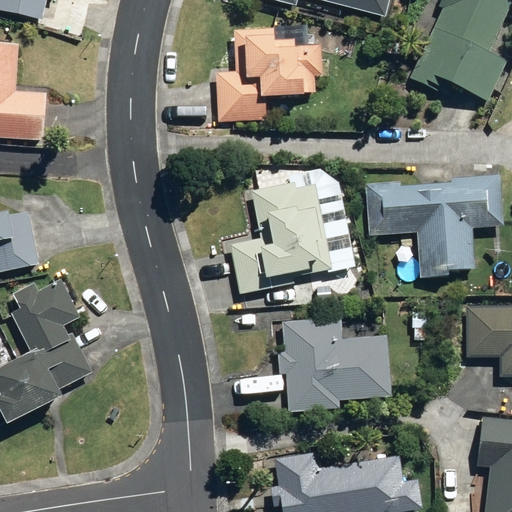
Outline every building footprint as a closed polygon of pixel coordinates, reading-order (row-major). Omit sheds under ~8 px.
[(0,0),(0,11),(37,19),(40,0),(0,0)] [(291,0),(315,0),(380,16),(383,0),(265,0),(290,6),(291,0)] [(446,85),(481,102),(500,61),(482,53),(506,0),(436,0),(433,6),(438,8),(405,78),(433,91),(434,88),(442,92),(446,85)] [(212,73),(214,121),(260,119),(259,98),(292,95),(292,93),(308,93),(307,76),(315,75),(313,45),(287,47),(287,39),(266,40),(265,28),(227,30),(230,73),(212,73)] [(0,139),(36,141),(40,94),(7,92),(10,45),(0,44),(0,139)] [(502,55),(511,59),(511,46),(506,44),(502,55)] [(412,232),(416,278),(446,276),(445,270),(470,269),(466,228),(497,225),(493,175),(445,179),(446,183),(394,187),(393,183),(361,185),(365,236),(412,232)] [(225,245),(235,293),(287,283),(286,277),(324,269),(307,184),(289,188),(287,182),(245,189),(255,239),(225,245)] [(0,273),(42,264),(29,212),(17,215),(16,209),(0,213),(0,273)] [(0,422),(52,399),(47,389),(85,372),(66,334),(60,336),(55,326),(70,319),(52,281),(31,291),(28,284),(6,295),(13,310),(6,313),(24,352),(0,363),(0,422)] [(309,287),(310,302),(325,301),(325,286),(309,287)] [(494,357),(494,378),(511,377),(511,305),(462,306),(463,357),(494,357)] [(407,328),(420,328),(420,312),(407,312),(407,328)] [(282,373),(284,412),(333,409),(333,399),(384,397),(381,335),(336,337),(335,318),(279,321),(281,353),(273,353),(274,374),(282,373)] [(479,511),(511,511),(511,421),(479,418),(472,466),(485,467),(479,511)] [(269,459),(277,511),(400,511),(415,510),(409,480),(396,482),(392,455),(312,469),(310,452),(269,459)]
